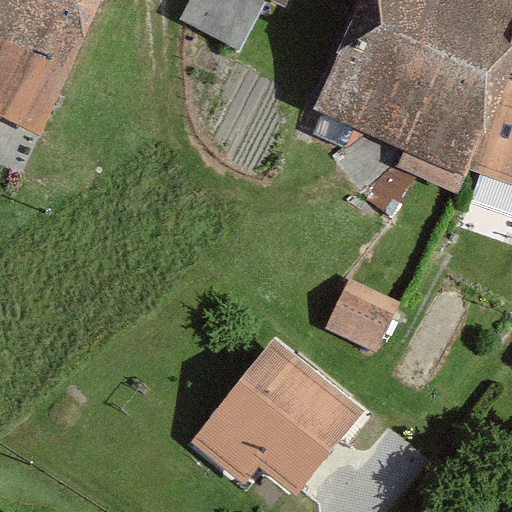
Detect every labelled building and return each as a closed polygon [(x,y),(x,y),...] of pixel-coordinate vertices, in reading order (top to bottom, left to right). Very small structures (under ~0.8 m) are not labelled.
[(108,0),(0,0),(0,125),(44,145),(108,0)] [(479,166),(511,82),(511,0),(392,0),(348,114),(479,166)] [(511,82),(479,166),(511,180),(511,82)] [(410,320),(360,292),(336,326),(384,356),(410,320)] [(379,415),(275,345),(218,429),(321,499),(379,415)]
